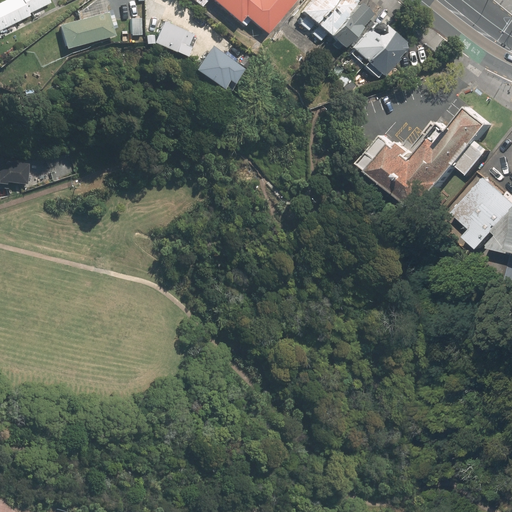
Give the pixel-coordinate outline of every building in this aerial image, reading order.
[(6,0),(0,3),(0,30),(28,17),(27,14),(49,3),(48,0),(6,0)] [(293,0),(192,0),(199,6),(204,0),(207,0),(237,25),(243,18),(264,36),(293,0)] [(352,0),(309,0),(299,13),(326,35),(354,1),(352,0)] [(340,48),(370,15),(356,3),(326,35),(340,48)] [(121,5),(112,7),(116,27),(125,25),(121,5)] [(106,14),(57,26),(62,49),(112,37),(106,14)] [(139,17),(129,17),(130,37),(140,37),(139,17)] [(375,20),(349,51),(380,77),(406,46),(375,20)] [(195,36),(162,21),(152,43),(186,57),(195,36)] [(238,69),(207,46),(189,72),(217,92),(224,82),(227,84),(238,69)] [(491,123),(470,107),(453,129),(444,122),(414,161),(409,158),(413,152),(400,142),(397,146),(384,136),(361,165),(422,212),(459,166),(479,142),(491,123)] [(0,185),(3,186),(3,183),(25,186),(28,164),(0,160),(0,185)] [(511,215),(511,199),(490,178),(456,212),(474,229),(467,237),(481,252),(511,215)] [(511,215),(485,248),(511,252),(511,215)]
